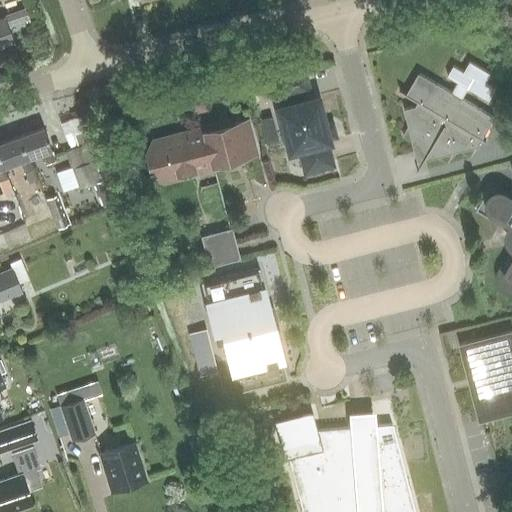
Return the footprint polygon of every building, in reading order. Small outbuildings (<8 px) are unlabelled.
[(0,45),(13,41),(5,17),(0,19),(0,45)] [(272,77),(277,98),(311,90),(306,69),(272,77)] [(418,73),(406,94),(399,90),(399,91),(418,102),(415,107),(414,106),(404,109),(408,126),(403,136),(412,141),(416,155),(417,155),(424,159),(417,171),(417,172),(425,160),(438,156),(447,162),(453,153),(461,150),(470,156),(475,147),(479,146),(479,145),(482,139),(485,141),(486,140),(482,138),(494,118),(418,73)] [(187,98),(191,114),(207,110),(203,94),(187,98)] [(298,149),(304,172),(332,165),(326,142),(328,141),(327,138),(335,136),(331,123),(324,125),(317,99),(278,109),(289,152),(298,149)] [(184,132),(171,136),(172,140),(153,145),(148,154),(153,173),(161,178),(177,174),(178,178),(195,174),(194,170),(223,162),(224,166),(240,162),(239,158),(255,153),(247,120),(231,125),(230,120),(213,125),(214,129),(185,136),(184,132)] [(43,127),(18,137),(26,159),(28,158),(42,153),(46,165),(55,162),(50,150),(51,150),(43,127)] [(100,178),(83,130),(73,134),(78,146),(64,150),(77,187),(94,181),(102,204),(112,201),(104,177),(100,178)] [(0,164),(1,168),(4,167),(20,161),(24,173),(32,170),(28,158),(26,159),(18,137),(0,142),(0,164)] [(0,181),(8,179),(4,167),(1,168),(0,164),(0,181)] [(510,243),(511,244),(511,252),(502,270),(500,274),(500,279),(502,283),(505,287),(509,289),(511,289),(511,199),(490,186),(476,209),(510,229),(509,236),(510,243)] [(45,198),(47,202),(53,216),(58,228),(67,225),(54,194),(45,198)] [(232,228),(200,236),(208,267),(240,259),(232,228)] [(11,267),(0,271),(0,301),(22,292),(11,267)] [(236,392),(287,379),(259,268),(200,283),(213,332),(220,330),(236,392)] [(482,416),(511,408),(511,355),(507,336),(464,347),(470,368),(468,368),(475,397),(477,396),(482,416)] [(95,433),(83,397),(59,405),(71,441),(95,433)] [(375,426),(317,430),(312,410),(274,420),(283,458),(288,457),(302,511),(404,511),(404,509),(398,509),(397,499),(373,500),(368,438),(376,438),(375,426)] [(0,452),(37,440),(30,419),(0,429),(0,452)] [(430,511),(407,422),(406,423),(406,419),(395,420),(396,423),(392,424),(392,423),(375,425),(375,426),(376,438),(368,438),(373,500),(397,499),(398,509),(404,509),(404,511),(430,511)] [(112,490),(145,480),(133,441),(100,452),(112,490)] [(0,511),(6,511),(31,504),(26,489),(41,484),(35,469),(40,467),(33,446),(13,452),(20,474),(0,480),(0,511)]
